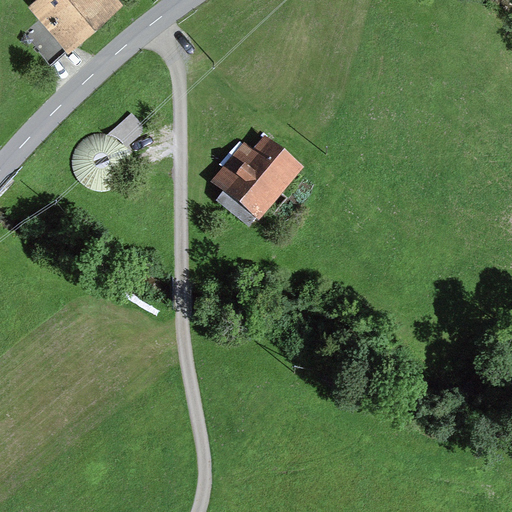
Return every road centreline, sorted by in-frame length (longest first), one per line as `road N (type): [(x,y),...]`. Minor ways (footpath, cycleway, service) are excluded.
road 1 (track): [(181,511),(193,456),(181,330),(179,91),(171,57),(149,25)]
road 2 (tertiary): [(0,171),(84,82),(183,0)]
